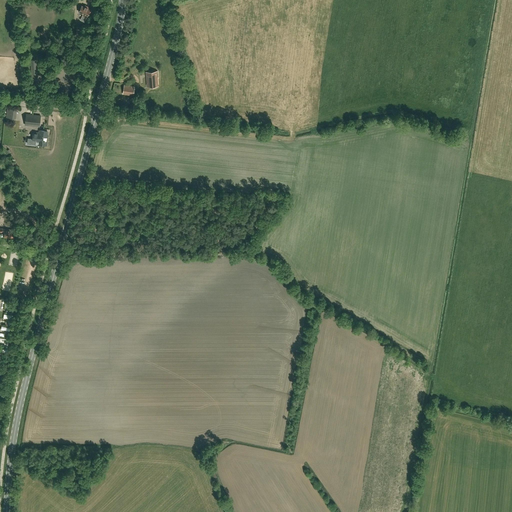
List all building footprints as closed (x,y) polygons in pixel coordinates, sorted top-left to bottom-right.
[(83,4),(79,12),(83,14),(82,16),(80,20),(84,22),(89,13),(90,13),(91,10),(88,8),(88,7),(83,4)] [(38,87),(37,68),(36,59),(30,60),(31,69),(33,87),(38,87)] [(150,86),(158,76),(158,71),(146,72),(147,83),(150,86)] [(123,94),(133,96),(135,87),(124,85),(123,94)] [(7,117),(14,118),(15,109),(8,108),(7,117)] [(41,116),(26,114),(25,125),(39,126),(41,116)] [(36,141),(40,142),(39,144),(47,145),(48,137),(47,137),(47,131),(39,130),(39,133),(33,132),(32,138),(28,138),(27,144),(36,145),(36,141)] [(13,237),(14,231),(11,231),(11,229),(0,228),(0,229),(0,231),(5,232),(4,236),(13,237)]
